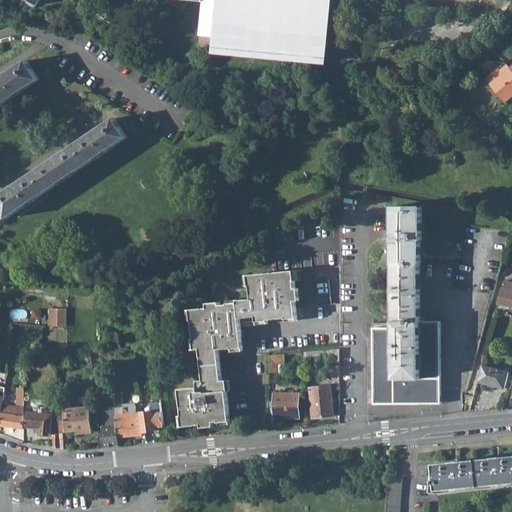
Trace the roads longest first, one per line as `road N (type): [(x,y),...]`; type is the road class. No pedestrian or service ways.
road 1 (residential): [(363,213),(358,437)]
road 2 (residential): [(0,35),(48,37),(180,123)]
road 3 (residential): [(490,228),(455,365),(454,426)]
road 4 (residential): [(10,453),(84,463),(143,459)]
road 5 (residential): [(143,459),(213,459),(263,446)]
road 6 (residential): [(263,446),(212,445),(143,459)]
